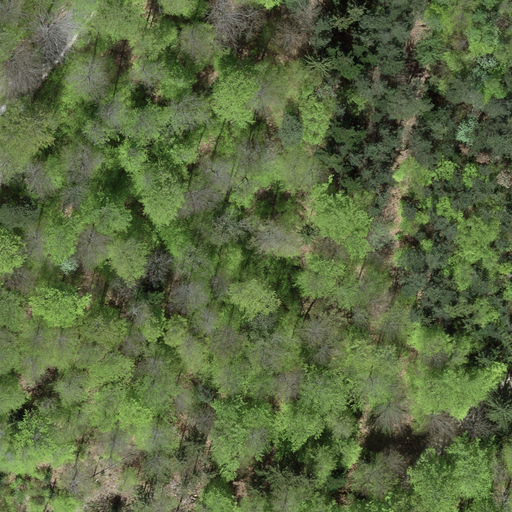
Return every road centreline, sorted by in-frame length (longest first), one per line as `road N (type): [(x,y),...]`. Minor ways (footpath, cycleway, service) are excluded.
road 1 (track): [(511,439),(462,458),(423,491),(232,486)]
road 2 (track): [(511,384),(449,428),(389,511)]
road 3 (unclassified): [(87,0),(0,127)]
road 4 (track): [(449,428),(495,315)]
